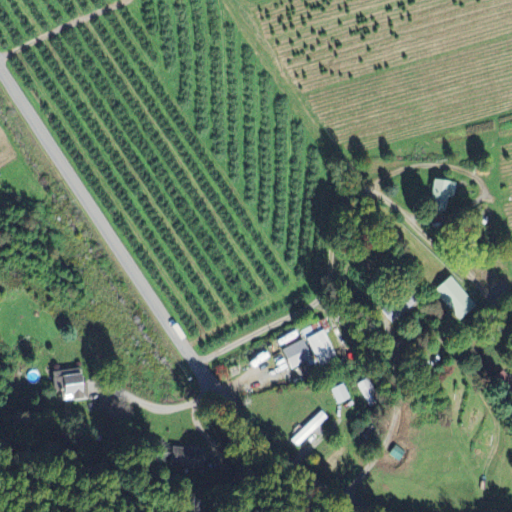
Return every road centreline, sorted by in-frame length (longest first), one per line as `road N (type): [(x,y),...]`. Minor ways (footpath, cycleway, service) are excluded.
road 1 (residential): [(369,511),(286,456),(197,362),(0,63)]
road 2 (residential): [(197,362),(329,291),(356,270),(367,246),(423,267),(493,344)]
road 3 (residential): [(298,463),(368,399),(398,403),(401,418),(351,502)]
